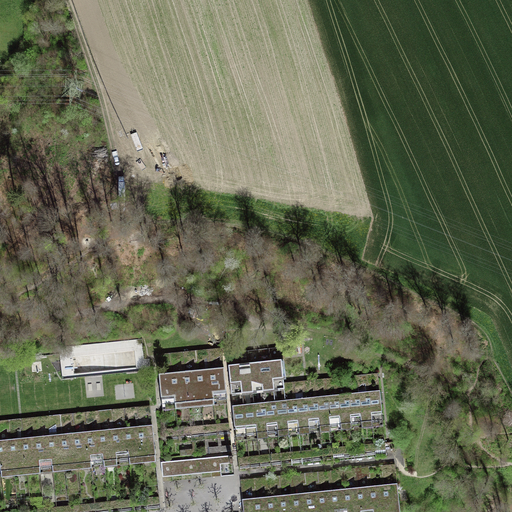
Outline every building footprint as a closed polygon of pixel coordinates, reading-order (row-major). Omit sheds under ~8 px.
[(284,388),(283,379),(286,379),(284,361),(281,361),(281,359),(271,361),(273,389),(284,388)] [(273,389),(271,361),(260,362),(263,390),(273,389)] [(263,390),(260,362),(250,363),(253,391),(263,390)] [(253,391),(250,363),(239,364),(242,392),(253,391)] [(242,392),(239,364),(229,365),(232,394),(242,392)] [(224,367),(211,369),(213,399),(226,398),(224,367)] [(211,369),(198,370),(201,401),(213,399),(211,369)] [(198,370),(185,371),(188,402),(201,401),(198,370)] [(185,371),(172,373),(175,403),(188,402),(185,371)] [(175,403),(172,373),(159,374),(162,405),(175,403)] [(382,420),(379,391),(369,392),(372,421),(382,420)] [(372,421),(369,392),(359,393),(362,422),(372,421)] [(362,422),(359,393),(348,394),(351,424),(362,422)] [(351,424),(348,394),(338,395),(341,425),(351,424)] [(341,425),(338,395),(327,396),(330,426),(341,425)] [(330,426),(327,396),(317,397),(320,427),(330,426)] [(320,427),(317,397),(306,398),(309,428),(320,427)] [(309,428),(306,398),(296,399),(299,429),(309,428)] [(299,429),(296,399),(285,400),(288,430),(299,429)] [(288,430),(285,400),(275,401),(278,431),(288,430)] [(278,431),(275,401),(264,403),(268,432),(278,431)] [(227,403),(214,405),(217,435),(230,433),(227,403)] [(268,432),(264,403),(254,404),(257,433),(268,432)] [(257,433),(254,404),(244,405),(247,434),(257,433)] [(214,405),(201,406),(204,436),(217,435),(214,405)] [(247,434),(244,405),(233,406),(236,435),(247,434)] [(201,406),(189,407),(192,437),(204,436),(201,406)] [(189,407),(163,410),(166,440),(192,437),(189,407)] [(382,420),(372,421),(376,456),(386,455),(382,420)] [(372,421),(362,422),(365,457),(376,456),(372,421)] [(351,424),(341,425),(345,459),(365,457),(362,422),(351,424)] [(152,425),(139,426),(142,457),(155,455),(152,425)] [(320,427),(324,461),(345,459),(341,425),(330,426),(320,427)] [(139,426),(126,428),(129,458),(142,457),(139,426)] [(299,429),(303,464),(324,461),(320,427),(309,428),(299,429)] [(126,428),(113,429),(116,459),(129,458),(126,428)] [(113,429),(100,430),(103,461),(116,459),(113,429)] [(236,435),(240,470),(303,464),(299,429),(288,430),(278,431),(268,432),(257,433),(247,434),(236,435)] [(100,430),(88,432),(91,462),(103,461),(100,430)] [(88,432),(75,433),(78,463),(91,462),(88,432)] [(75,433),(62,434),(65,465),(78,463),(75,433)] [(62,434),(49,435),(52,466),(65,465),(62,434)] [(52,466),(49,435),(36,437),(39,467),(52,466)] [(36,437),(23,438),(26,468),(39,467),(36,437)] [(23,438),(10,439),(14,470),(26,468),(23,438)] [(10,439),(0,440),(0,464),(1,471),(14,470),(10,439)] [(0,511),(133,511),(160,509),(155,455),(142,457),(129,458),(116,459),(103,461),(91,462),(78,463),(65,465),(52,466),(39,467),(26,468),(14,470),(1,471),(0,471),(0,511)] [(227,475),(234,474),(234,469),(232,455),(161,462),(163,481),(227,475)] [(241,482),(243,499),(255,498),(268,496),(281,495),(294,494),(307,492),(320,491),(333,490),(345,489),(358,487),(371,486),(384,485),(397,483),(395,466),(395,464),(241,479),(241,482)] [(399,511),(397,483),(384,485),(386,511),(399,511)] [(386,511),(384,485),(371,486),(373,511),(386,511)] [(373,511),(371,486),(358,487),(360,511),(373,511)] [(360,511),(358,487),(345,489),(347,511),(360,511)] [(347,511),(345,489),(333,490),(334,511),(347,511)] [(334,511),(333,490),(320,491),(321,511),(334,511)] [(321,511),(320,491),(307,492),(308,511),(321,511)] [(308,511),(307,492),(294,494),(295,511),(308,511)] [(295,511),(294,494),(281,495),(282,511),(295,511)] [(282,511),(281,495),(268,496),(269,511),(282,511)] [(269,511),(268,496),(255,498),(256,511),(269,511)] [(256,511),(255,498),(243,499),(244,511),(256,511)]
